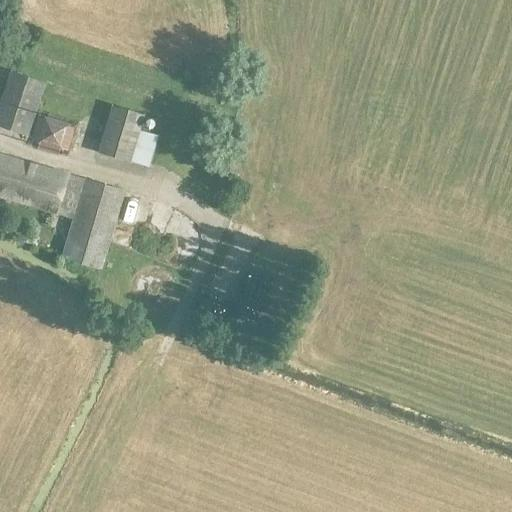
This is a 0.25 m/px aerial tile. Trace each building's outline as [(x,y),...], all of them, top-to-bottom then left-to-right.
[(48,82),(13,70),(11,69),(0,100),(0,126),(29,136),(48,82)] [(98,152),(133,161),(147,114),(113,103),(98,152)] [(33,145),(72,149),(75,120),(36,116),(33,145)] [(0,154),(0,196),(17,201),(28,162),(0,154)] [(28,162),(17,201),(74,218),(62,257),(102,269),(125,190),(28,162)] [(160,266),(154,266),(149,266),(143,268),(138,272),(133,277),(131,284),(130,290),(131,296),(133,301),(136,306),(141,310),(147,313),(153,314),(160,313),(166,311),(171,307),(175,302),(177,297),(178,291),(178,285),(175,278),(171,273),(166,269),(160,266)]
